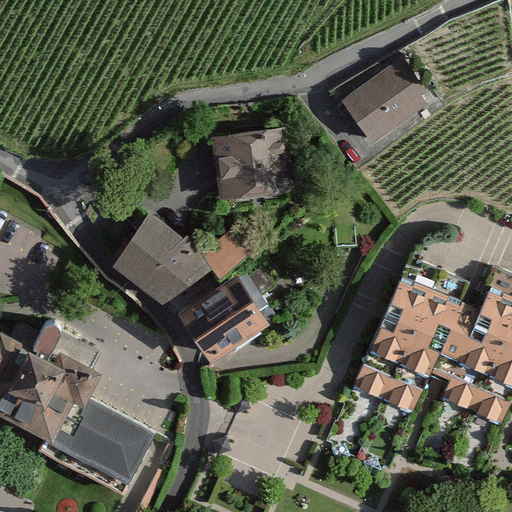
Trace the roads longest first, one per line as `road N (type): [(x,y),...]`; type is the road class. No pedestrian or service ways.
road 1 (residential): [(470,0),(306,82),(185,101),(115,152),(42,180)]
road 2 (residential): [(168,511),(200,420),(181,342),(42,180)]
